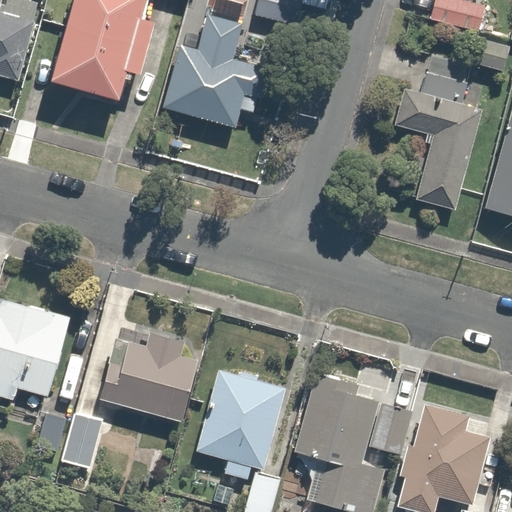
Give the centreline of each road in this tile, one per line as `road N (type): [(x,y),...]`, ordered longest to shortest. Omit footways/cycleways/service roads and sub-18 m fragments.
road 1 (residential): [(293,258),(0,180)]
road 2 (residential): [(293,258),(362,0)]
road 3 (residential): [(511,320),(293,258)]
